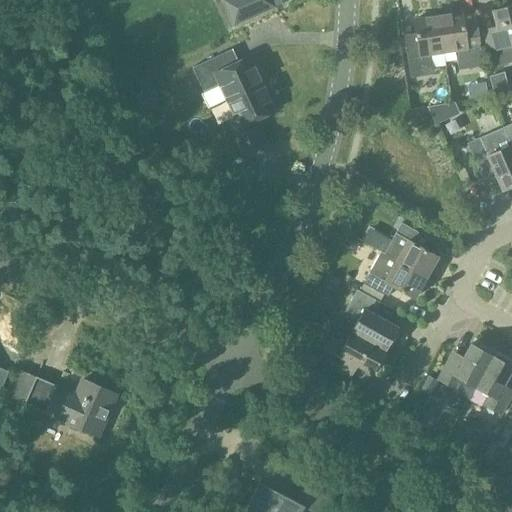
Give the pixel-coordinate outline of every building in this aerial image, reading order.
[(271,0),(224,0),(223,0),(235,26),(275,8),(271,0)] [(511,6),(493,12),(500,35),(486,39),(490,52),(495,68),(511,63),(511,6)] [(438,17),(444,53),(457,51),(460,71),(484,67),(479,37),(466,39),(462,14),(438,17)] [(444,53),(438,17),(415,21),(418,46),(406,48),(411,79),(435,75),(432,55),(444,53)] [(220,85),(228,101),(262,84),(261,82),(262,79),(258,71),(255,70),(254,67),(250,69),(246,59),(239,63),(233,50),(193,69),(204,92),(220,85)] [(153,75),(131,86),(142,110),(158,103),(155,96),(161,93),(153,75)] [(262,84),(228,101),(236,120),(224,125),(239,158),(267,145),(255,121),(271,114),(267,105),(271,103),(269,100),(270,97),(266,89),(264,87),(262,84)] [(511,187),(511,147),(504,129),(469,144),(484,180),(496,175),(503,191),(511,187)] [(154,137),(160,148),(174,142),(168,130),(154,137)] [(468,176),(460,180),(463,187),(471,183),(468,176)] [(382,253),(381,254),(426,278),(438,257),(417,246),(423,237),(402,224),(385,255),(382,253)] [(426,278),(381,254),(365,285),(384,296),(388,298),(394,288),(415,299),(426,278)] [(360,292),(380,304),(384,296),(365,285),(360,292)] [(352,333),(385,352),(398,329),(374,316),(381,304),(380,304),(360,292),(358,291),(346,312),(359,320),(352,333)] [(385,352),(352,333),(345,346),(331,338),(319,360),(350,378),(357,366),(373,374),(385,352)] [(462,363),(451,357),(438,381),(469,399),(475,388),(484,372),(493,357),(489,355),(491,351),(477,343),(475,347),(472,345),(462,363)] [(496,359),(493,357),(484,372),(475,388),(489,396),(483,406),(501,416),(511,395),(511,390),(504,386),(511,371),(511,367),(510,366),(511,362),(505,359),(498,355),(496,359)] [(431,396),(439,383),(429,377),(421,390),(431,396)] [(37,379),(25,405),(47,415),(98,437),(116,395),(83,381),(75,400),(56,392),(58,388),(37,379)] [(475,448),(483,452),(491,438),(483,434),(475,448)] [(18,469),(25,452),(14,448),(7,464),(18,469)] [(302,511),(304,508),(311,511),(327,511),(337,495),(309,480),(297,503),(259,483),(244,511),(302,511)]
